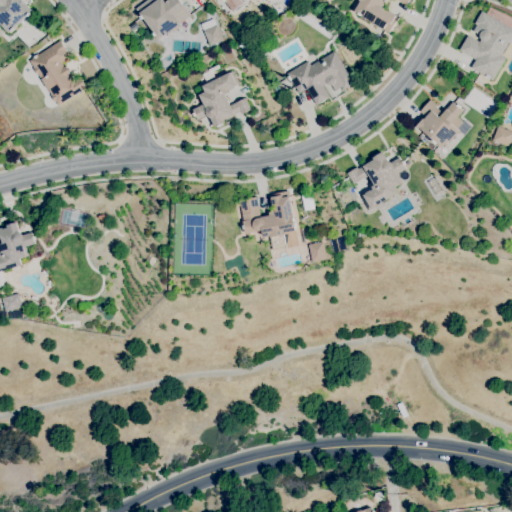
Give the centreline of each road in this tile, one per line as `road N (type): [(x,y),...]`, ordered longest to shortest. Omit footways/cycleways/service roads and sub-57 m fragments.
road 1 (residential): [(0,184),(97,163),(294,156),(338,136),(422,61),(445,0)]
road 2 (tertiary): [(124,511),(241,462),(311,448),(417,446),(511,463)]
road 3 (residential): [(146,159),(109,58),(69,0)]
